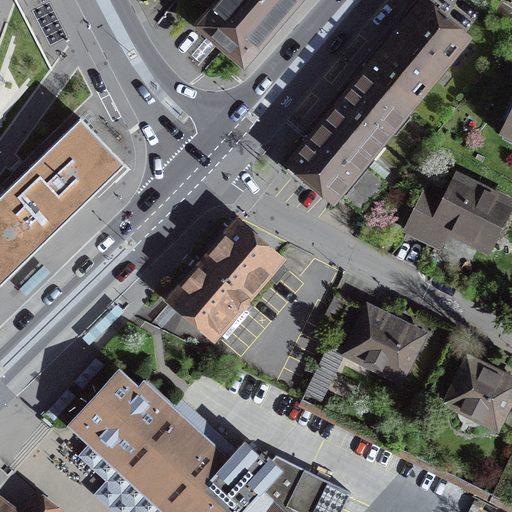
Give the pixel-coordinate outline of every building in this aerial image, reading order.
[(296,0),(222,0),(201,24),(211,33),(220,40),(219,41),(243,62),(275,24),(296,0)] [(367,71),(410,106),(468,37),(425,1),(396,36),(367,71)] [(211,33),(192,55),(200,62),(219,41),(220,40),(211,33)] [(410,106),(367,71),(338,106),(291,163),(334,198),(342,189),(367,158),(410,106)] [(511,112),(503,131),(511,135),(511,112)] [(0,286),(125,164),(80,118),(0,195),(0,286)] [(386,173),(367,158),(342,189),(360,204),(386,173)] [(431,243),(442,226),(490,249),(511,205),(511,203),(456,176),(445,197),(426,189),(405,229),(431,243)] [(212,252),(205,261),(248,298),(278,261),(236,225),(230,232),(212,252)] [(174,297),(216,334),(223,333),(226,336),(246,311),(243,309),(248,303),(248,298),(205,261),(198,269),(174,297)] [(45,266),(21,290),(26,296),(50,272),(45,266)] [(321,324),(336,331),(349,305),(334,297),(321,324)] [(124,312),(116,304),(82,338),(90,346),(124,312)] [(421,335),(369,309),(367,313),(349,305),(336,331),(353,340),(347,352),(399,378),(421,335)] [(345,348),(331,340),(317,367),(332,374),(345,348)] [(461,421),(466,425),(473,427),(479,425),(484,420),(496,426),(511,393),(511,380),(469,359),(451,394),(447,395),(445,400),(459,407),(458,414),(461,421)] [(169,511),(177,511),(236,449),(180,398),(174,405),(146,380),(137,390),(119,373),(78,418),(81,420),(75,426),(91,441),(79,456),(107,481),(141,511),(155,511),(162,505),(169,511)] [(244,440),(236,449),(177,511),(340,511),(351,492),(277,455),(272,459),(268,455),(267,456),(261,451),(259,453),(244,440)] [(155,511),(141,511),(107,481),(95,495),(113,511),(169,511),(162,505),(155,511)] [(0,511),(13,511),(6,506),(0,501),(0,511)]
